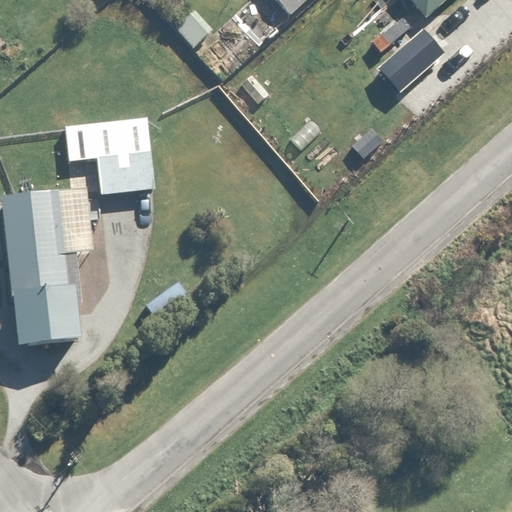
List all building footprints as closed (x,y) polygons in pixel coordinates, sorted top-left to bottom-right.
[(275,0),(289,14),(303,0),(275,0)] [(405,0),(421,18),(442,0),(405,0)] [(186,9),(168,26),(189,48),(207,31),(186,9)] [(414,29),(372,67),(394,92),(436,54),(414,29)] [(367,124),(346,145),(359,159),(381,138),(367,124)] [(141,139),(92,143),(97,192),(146,187),(141,139)] [(54,185),(0,189),(0,302),(4,344),(68,338),(54,185)] [(139,321),(120,308),(94,347),(113,359),(139,321)]
